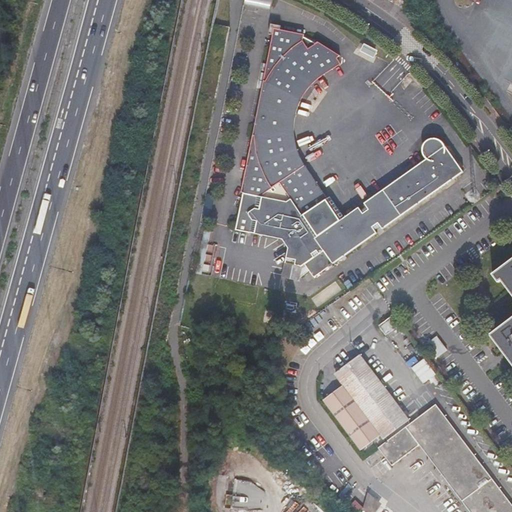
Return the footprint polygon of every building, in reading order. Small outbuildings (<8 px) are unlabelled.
[(302,33),(272,28),(240,195),(242,195),(236,232),(283,241),(290,251),(287,266),(302,269),(305,266),(316,280),(330,270),(332,271),(336,268),(335,266),(378,236),(376,233),(382,229),(384,232),(466,175),(447,146),(445,144),(444,143),(440,142),(435,142),(432,143),(430,145),(427,148),(426,150),(426,153),(426,155),(427,157),(430,161),(366,206),(368,209),(362,214),(360,210),(341,223),(306,171),(295,152),(292,135),(293,118),(298,100),(308,86),(320,75),(337,62),(335,57),(337,54),(318,41),(302,33)] [(361,52),(374,58),(378,50),(364,44),(361,52)] [(511,260),(494,273),(500,282),(504,279),(511,291),(511,319),(491,335),(511,364),(511,260)] [(394,319),(381,329),(389,339),(402,330),(394,319)] [(448,351),(437,337),(427,344),(438,358),(448,351)] [(345,385),(324,400),(361,450),(382,434),(385,438),(409,420),(361,355),(357,358),(340,370),(336,373),(345,385)] [(413,367),(424,381),(435,372),(424,358),(413,367)] [(511,511),(511,506),(436,404),(378,448),(392,467),(419,446),(468,511),(511,511)] [(363,496),(357,491),(348,501),(354,506),(363,496)] [(375,511),(381,505),(367,492),(362,510),(364,511),(375,511)]
